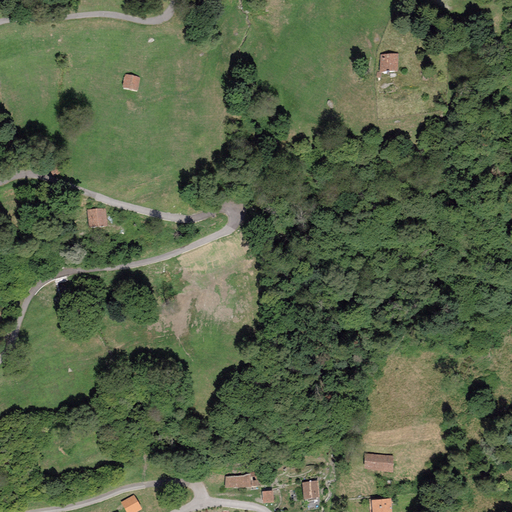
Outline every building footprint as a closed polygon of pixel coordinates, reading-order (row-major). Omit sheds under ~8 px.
[(397,53),(380,55),(382,74),(399,73),(397,53)] [(142,76),(126,73),(124,88),(139,91),(142,76)] [(108,208),(88,211),(90,229),(110,227),(108,208)] [(394,457),(365,453),(363,469),(392,472),(394,457)] [(239,476),(225,477),(224,488),(250,487),(260,487),(260,481),(256,481),(256,476),(255,477),(254,472),(249,474),(239,476)] [(317,482),(302,483),(303,499),(318,498),(317,482)] [(262,492),(262,504),(274,503),(273,491),(262,492)] [(121,502),(126,511),(138,511),(142,510),(134,495),(121,502)] [(391,511),(391,499),(368,500),(368,511),(391,511)]
